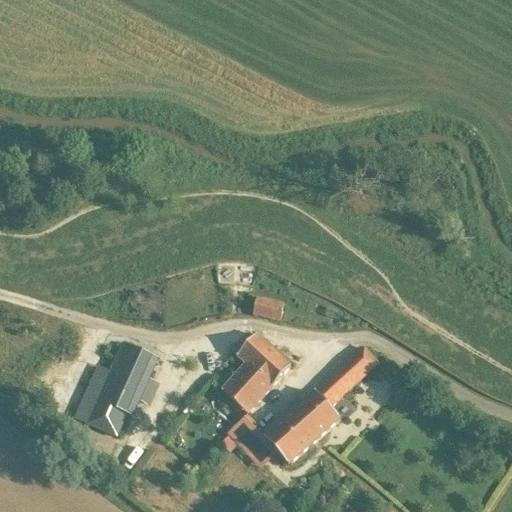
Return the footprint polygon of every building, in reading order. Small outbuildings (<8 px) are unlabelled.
[(257,300),(254,315),(281,321),(284,307),(257,300)] [(244,369),(270,392),(291,368),(257,336),(238,357),(247,365),(244,369)] [(124,345),(111,375),(97,368),(84,398),(110,410),(131,419),(133,419),(159,360),(124,345)] [(379,365),(365,349),(290,417),(315,444),(341,421),(330,409),(379,365)] [(270,392),(244,369),(223,394),(248,416),(270,392)] [(279,456),(289,467),(315,444),(290,417),(264,440),(279,456)]
